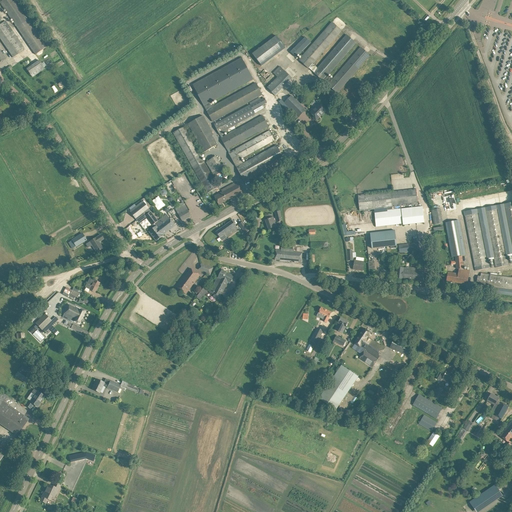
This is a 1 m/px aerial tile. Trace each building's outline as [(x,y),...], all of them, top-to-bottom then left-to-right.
[(15,0),(0,0),(0,1),(0,2),(0,1),(0,3),(36,55),(48,46),(15,0)] [(0,38),(13,58),(23,51),(22,50),(24,49),(5,22),(5,21),(0,24),(0,38)] [(313,72),(323,81),(324,81),(328,84),(327,85),(333,90),(337,93),(370,55),(360,47),(332,80),(328,76),(356,43),(346,34),(317,67),(313,64),(342,31),(332,22),(299,60),(309,69),(310,68),(313,72)] [(286,48),(276,36),(252,54),(261,66),(286,48)] [(290,52),(296,58),(311,43),(305,37),(290,52)] [(253,79),(242,58),(193,85),(204,106),(253,79)] [(38,59),(25,68),(31,78),(44,69),(38,59)] [(280,66),(273,73),(277,78),(267,87),(275,96),(292,79),(280,66)] [(213,122),(262,95),(256,83),(210,108),(206,110),(213,122)] [(296,119),(298,117),(298,118),(306,110),(291,95),(286,101),(282,98),(278,102),(296,119)] [(263,96),(249,104),(250,105),(214,125),(220,136),(224,134),(223,133),(229,130),(228,129),(255,115),(253,111),(267,103),(263,96)] [(327,111),(319,103),(310,112),(314,117),(313,118),(316,121),(321,115),(322,116),(327,111)] [(211,133),(213,132),(203,115),(188,124),(204,153),(218,145),(211,133)] [(262,115),(220,138),(227,150),(268,127),(262,115)] [(184,127),(173,133),(207,193),(218,187),(184,127)] [(229,153),(245,182),(285,160),(282,156),(277,145),(242,163),(240,159),(275,141),(270,131),(229,153)] [(218,159),(219,158),(218,155),(206,162),(214,176),(227,168),(224,163),(221,165),(218,159)] [(226,187),(227,188),(223,189),(224,191),(214,197),(219,205),(243,192),(238,183),(235,185),(234,183),(226,187)] [(392,191),(358,195),(359,210),(359,211),(387,208),(392,207),(408,205),(412,205),(415,205),(418,204),(416,189),(392,191)] [(158,196),(151,201),(158,210),(165,205),(158,196)] [(131,211),(131,212),(138,222),(145,216),(151,212),(143,202),(137,207),(131,211)] [(511,202),(503,204),(511,251),(511,202)] [(176,209),(183,222),(191,217),(189,212),(185,204),(176,209)] [(511,251),(503,204),(484,208),(494,258),(495,268),(509,265),(507,255),(511,254),(511,251)] [(387,211),(375,213),(376,227),(403,224),(403,225),(424,223),(422,206),(404,208),(392,209),(392,207),(387,208),(387,211)] [(434,225),(443,223),(440,208),(431,210),(434,225)] [(494,258),(484,208),(464,212),(475,271),(490,268),(488,259),(494,258)] [(151,212),(145,216),(152,226),(155,224),(156,226),(149,232),(156,241),(164,235),(175,226),(172,222),(167,214),(158,221),(151,212)] [(273,218),(265,220),(268,229),(276,226),(275,223),(273,218)] [(224,226),(216,232),(217,234),(220,238),(225,235),(227,237),(230,234),(238,229),(232,220),(224,226)] [(459,221),(446,223),(452,257),(465,255),(459,221)] [(249,231),(243,222),(239,225),(245,233),(249,231)] [(355,231),(346,232),(346,224),(342,224),(343,236),(355,235),(355,231)] [(372,248),(397,246),(395,231),(370,233),(372,248)] [(71,240),(68,242),(72,249),(75,246),(76,247),(86,240),(82,233),(71,240)] [(90,242),(86,244),(88,248),(92,245),(94,248),(96,252),(102,248),(99,242),(103,239),(101,235),(99,236),(96,237),(90,242)] [(418,243),(399,245),(400,253),(419,251),(418,243)] [(294,262),(301,262),(302,257),(302,252),(303,248),(293,247),(293,249),(288,249),(288,246),(281,246),(281,250),(276,249),(275,260),(291,261),(294,261),(294,262)] [(362,271),(363,269),(364,258),(357,257),(356,261),(355,260),(353,270),(362,271)] [(448,272),(447,281),(467,284),(468,280),(469,271),(463,270),(462,257),(455,257),(456,261),(456,264),(456,269),(457,269),(459,269),(458,274),(448,272)] [(210,275),(213,268),(201,263),(198,270),(210,275)] [(406,268),(397,267),(396,279),(423,282),(423,279),(424,277),(424,269),(406,267),(406,268)] [(185,276),(185,275),(176,287),(186,294),(200,275),(191,269),(185,276)] [(222,270),(220,275),(218,278),(218,277),(210,293),(220,298),(228,282),(230,283),(234,276),(222,270)] [(479,290),(511,295),(511,277),(497,276),(497,274),(490,273),(490,275),(481,273),(480,277),(477,276),(477,277),(477,282),(479,282),(479,286),(479,290)] [(86,288),(84,291),(88,293),(89,290),(94,293),(100,283),(97,282),(94,280),(94,281),(90,278),(87,283),(85,287),(86,288)] [(196,297),(200,300),(208,289),(204,286),(196,297)] [(72,290),(69,297),(74,300),(75,297),(77,298),(79,294),(72,290)] [(227,300),(232,302),(237,294),(232,291),(227,300)] [(79,310),(69,305),(65,313),(72,317),(70,320),(74,322),(74,321),(79,323),(85,312),(80,309),(79,310)] [(319,312),(317,316),(323,319),(322,321),(326,323),(329,317),(332,313),(321,307),(320,310),(319,312)] [(51,321),(46,315),(47,314),(46,313),(45,314),(36,323),(42,329),(51,321)] [(45,333),(49,328),(52,325),(58,320),(55,317),(51,321),(42,329),(42,330),(45,333)] [(341,317),(335,330),(342,333),(345,327),(346,327),(349,321),(341,317)] [(55,334),(57,331),(52,325),(49,328),(55,334)] [(310,341),(316,344),(323,331),(317,328),(310,341)] [(354,343),(365,350),(359,358),(373,367),(385,349),(367,337),(370,333),(364,329),(354,343)] [(343,346),(346,340),(336,335),(333,341),(343,346)] [(405,356),(410,345),(395,338),(390,348),(405,356)] [(359,377),(342,365),(319,398),(336,410),(359,377)] [(20,368),(15,376),(26,383),(31,376),(20,368)] [(446,371),(444,376),(443,377),(444,377),(442,380),(447,383),(448,380),(451,382),(455,376),(446,371)] [(97,379),(92,389),(99,393),(103,385),(107,387),(106,388),(117,393),(119,389),(124,391),(127,383),(122,381),(120,386),(105,378),(103,382),(97,379)] [(140,390),(138,389),(138,387),(127,383),(125,389),(141,394),(143,390),(140,389),(140,390)] [(248,395),(252,388),(248,386),(244,392),(248,395)] [(432,396),(438,399),(443,389),(438,386),(432,396)] [(30,400),(29,401),(37,407),(45,397),(40,394),(36,391),(33,389),(31,393),(33,395),(30,400)] [(24,415),(27,411),(1,393),(0,394),(0,424),(17,436),(29,419),(24,415)] [(436,419),(442,408),(419,394),(412,405),(436,419)] [(489,398),(488,400),(495,404),(491,412),(493,413),(494,414),(492,418),(496,421),(499,416),(501,418),(502,418),(506,411),(509,407),(498,401),(499,398),(491,394),(490,396),(489,398)] [(432,432),(437,423),(424,415),(418,424),(432,432)] [(511,419),(500,436),(507,442),(503,448),(507,451),(511,445),(511,444),(509,443),(511,439),(511,419)] [(470,428),(465,424),(457,436),(462,440),(470,428)] [(478,429),(476,428),(473,434),(479,437),(484,429),(480,426),(478,429)] [(426,442),(433,446),(440,436),(433,432),(426,442)] [(85,452),(80,453),(81,459),(86,458),(88,459),(93,461),(95,455),(90,453),(85,452)] [(48,484),(42,497),(40,501),(45,503),(46,499),(50,500),(51,497),(54,498),(60,486),(54,483),(53,487),(48,484)] [(495,485),(470,502),(476,511),(501,493),(495,485)]
